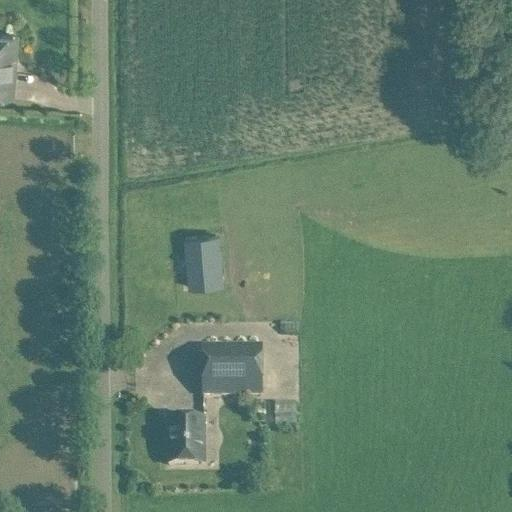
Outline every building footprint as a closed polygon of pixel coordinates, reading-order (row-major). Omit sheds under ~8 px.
[(10,69),(13,36),(0,35),(0,94),(12,96),(14,69),(10,69)] [(189,288),(221,285),(217,236),(184,239),(189,288)] [(203,348),(203,396),(262,395),(261,347),(203,348)] [(305,407),(282,407),(283,435),(305,435),(305,407)] [(204,465),(203,420),(168,420),(168,437),(171,437),(171,446),(168,446),(169,465),(204,465)]
